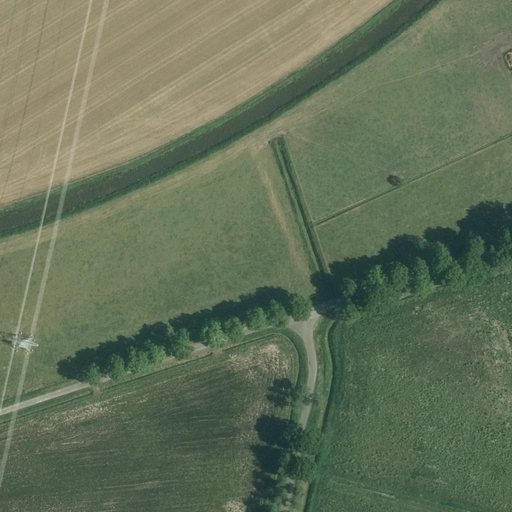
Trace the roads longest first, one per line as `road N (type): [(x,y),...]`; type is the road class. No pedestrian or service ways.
road 1 (unclassified): [(0,412),(301,313)]
road 2 (unclassified): [(301,313),(511,243)]
road 3 (unclassified): [(282,511),(313,364),(301,313)]
